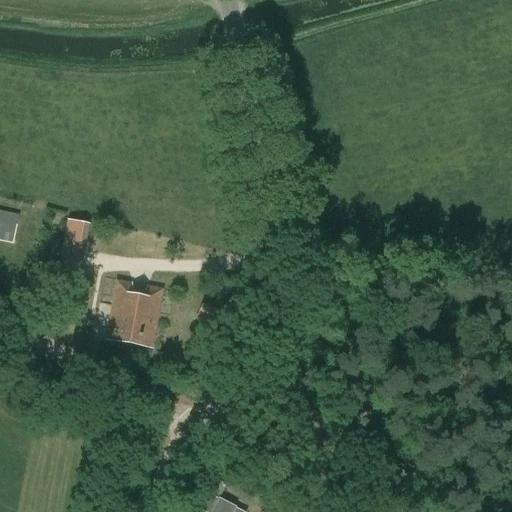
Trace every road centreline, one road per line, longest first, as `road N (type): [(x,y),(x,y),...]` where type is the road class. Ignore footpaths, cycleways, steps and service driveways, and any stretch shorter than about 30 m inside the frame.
road 1 (tertiary): [(292,384),(225,0)]
road 2 (tertiary): [(153,511),(173,452),(201,415),(292,384)]
road 3 (tertiary): [(371,511),(337,487),(313,452),(292,384)]
road 4 (track): [(195,422),(57,351)]
